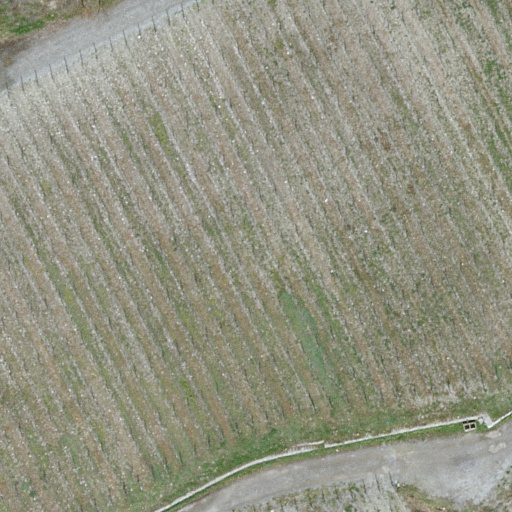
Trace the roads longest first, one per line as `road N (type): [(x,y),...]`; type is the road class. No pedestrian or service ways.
road 1 (track): [(511,444),(483,461),(301,482),(228,511)]
road 2 (track): [(0,80),(173,0)]
